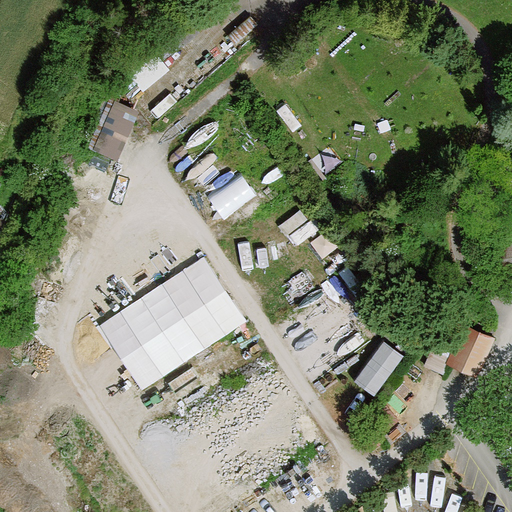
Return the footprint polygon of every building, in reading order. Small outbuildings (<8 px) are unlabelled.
[(154,43),(127,64),(144,85),(171,65),(154,43)] [(92,144),(118,156),(141,107),(115,95),(92,144)] [(245,171),(211,194),(226,215),(260,192),(245,171)] [(248,319),(207,252),(100,318),(141,385),(248,319)] [(475,378),(494,335),(464,322),(445,366),(475,378)] [(355,376),(375,391),(405,350),(385,335),(355,376)]
